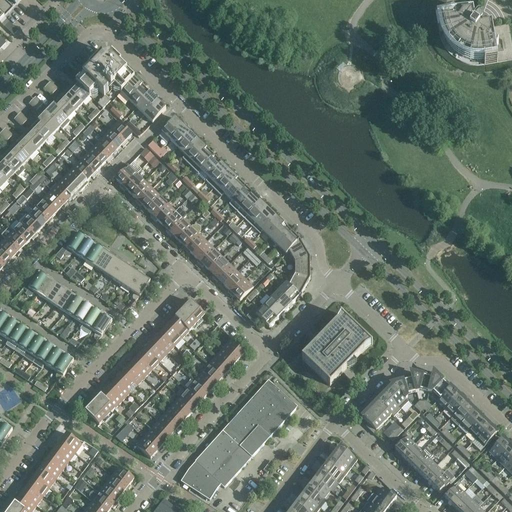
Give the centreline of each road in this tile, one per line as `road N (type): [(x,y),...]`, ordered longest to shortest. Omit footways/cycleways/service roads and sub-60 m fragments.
road 1 (tertiary): [(105,7),(366,255)]
road 2 (tertiary): [(377,244),(130,0)]
road 3 (residential): [(0,485),(55,409),(181,277)]
road 4 (residential): [(179,108),(107,33),(93,29),(0,123)]
road 5 (residential): [(338,284),(323,269),(320,244),(179,108)]
road 6 (tertiary): [(366,255),(511,398)]
road 7 (residential): [(130,511),(260,360)]
road 8 (tertiary): [(511,376),(377,244)]
road 9 (residential): [(511,433),(443,366),(403,350)]
road 10 (residential): [(0,291),(93,191)]
road 11 (residential): [(181,277),(93,191)]
